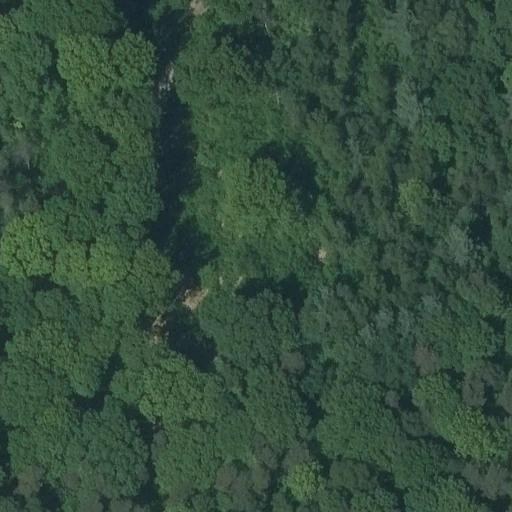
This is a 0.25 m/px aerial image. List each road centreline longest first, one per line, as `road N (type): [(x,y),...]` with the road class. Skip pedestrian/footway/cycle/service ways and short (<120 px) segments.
road 1 (track): [(0,485),(158,457),(353,442),(511,371)]
road 2 (track): [(12,0),(81,200),(85,256),(77,378),(42,477)]
road 3 (track): [(81,200),(221,0)]
